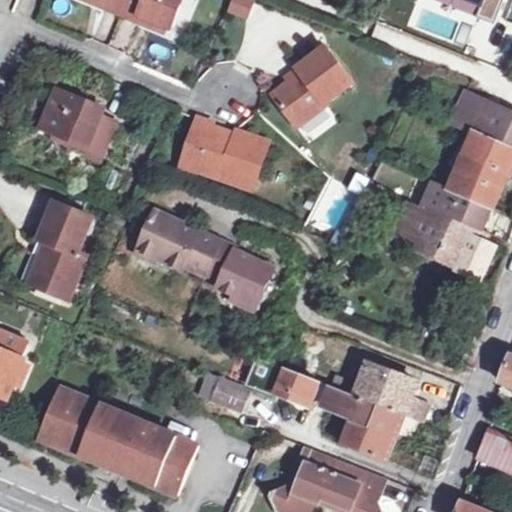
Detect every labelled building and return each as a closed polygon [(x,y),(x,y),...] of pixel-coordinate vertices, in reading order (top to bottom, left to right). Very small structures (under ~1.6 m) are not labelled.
[(104,5),(141,20),(143,15),(169,25),(173,26),(183,0),(105,0),(106,0),(104,5)] [(247,15),(253,0),(236,0),(233,9),(247,15)] [(511,0),(473,0),(501,10),(504,0),(511,0)] [(511,0),(504,0),(501,10),(511,14),(511,0)] [(169,25),(143,15),(141,20),(167,30),(169,25)] [(357,82),(331,48),(303,69),(306,73),(277,94),(301,128),(333,106),(330,102),(357,82)] [(41,128),(56,134),(88,146),(85,153),(84,155),(100,162),(117,122),(102,116),(105,109),(58,90),(41,128)] [(132,90),(124,109),(146,117),(154,99),(132,90)] [(457,118),(475,126),(485,103),(467,96),(457,118)] [(423,203),(431,207),(484,231),(511,165),(511,111),(486,100),(485,103),(475,126),(449,187),(434,180),(423,203)] [(202,120),(189,150),(202,156),(196,170),(254,193),(271,148),(239,135),(237,139),(215,131),(217,126),(202,120)] [(88,146),(56,134),(54,140),(85,153),(88,146)] [(202,156),(189,150),(184,164),(196,170),(202,156)] [(393,236),(413,245),(431,207),(423,203),(411,198),(393,236)] [(42,239),(47,241),(55,244),(38,286),(70,300),(88,258),(78,254),(93,219),(56,204),(42,239)] [(489,234),(484,231),(431,207),(413,245),(484,279),(500,246),(486,240),(489,234)] [(188,265),(210,274),(225,242),(158,211),(140,249),(160,259),(185,271),(188,265)] [(55,244),(47,241),(31,282),(38,286),(55,244)] [(239,248),(225,242),(210,274),(224,281),(220,288),(237,296),(259,306),(277,268),(237,251),(239,248)] [(157,264),(160,259),(140,249),(138,254),(157,264)] [(257,311),(259,306),(237,296),(234,301),(257,311)] [(473,337),(447,327),(435,356),(462,366),(473,337)] [(28,346),(0,334),(0,399),(7,402),(26,361),(22,360),(28,346)] [(252,378),(264,382),(271,364),(259,360),(252,378)] [(359,396),(385,407),(407,415),(418,420),(425,422),(432,405),(414,398),(419,384),(370,366),(361,388),(359,396)] [(385,407),(359,396),(333,386),(289,369),(281,391),(294,396),(293,399),(314,407),(318,397),(328,400),(326,405),(356,418),(354,423),(376,431),(385,407)] [(221,378),(207,372),(197,397),(211,403),(221,378)] [(333,386),(359,396),(361,388),(346,383),(348,379),(337,374),(333,386)] [(221,378),(211,403),(241,414),(251,390),(221,378)] [(133,478),(179,497),(199,447),(60,391),(39,440),(103,467),(102,469),(132,481),(133,478)] [(376,431),(354,423),(345,444),(389,461),(401,430),(407,415),(385,407),(376,431)] [(418,420),(407,415),(401,430),(413,434),(418,420)] [(511,438),(492,430),(482,458),(511,468),(511,438)] [(317,511),(323,499),(339,459),(306,446),(300,462),(306,464),(296,488),(290,485),(276,491),(272,489),(269,495),(273,498),(278,511),(317,511)] [(388,478),(339,459),(323,499),(348,509),(347,511),(382,511),(378,500),(388,478)]
